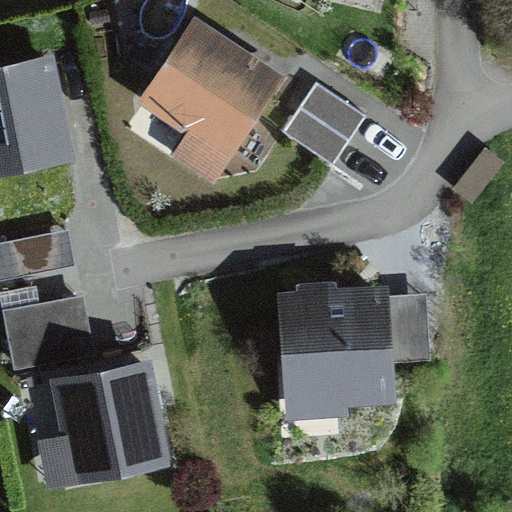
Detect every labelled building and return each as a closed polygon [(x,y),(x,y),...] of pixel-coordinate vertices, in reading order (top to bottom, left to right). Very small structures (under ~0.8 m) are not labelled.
[(195,25),(147,98),(226,150),(274,78),(195,25)] [(47,60),(0,69),(0,166),(65,154),(47,60)] [(365,114),(316,81),(283,131),(332,164),(365,114)] [(293,388),(325,386),(335,395),(386,392),(380,294),(287,300),(293,388)] [(14,314),(25,366),(91,353),(81,301),(14,314)] [(144,365),(59,382),(77,475),(163,458),(144,365)]
